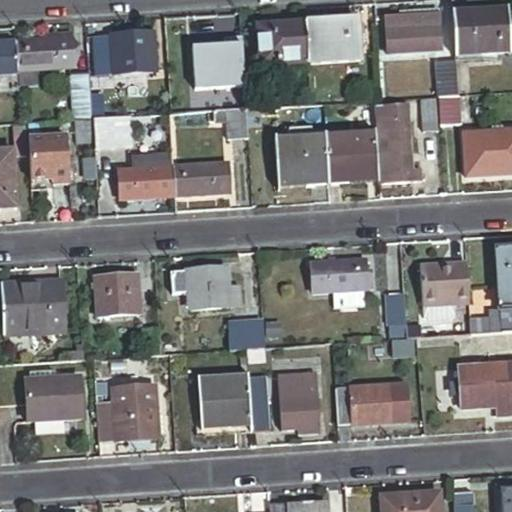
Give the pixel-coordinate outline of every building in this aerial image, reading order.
[(504,6),(451,10),(454,53),(507,49),(504,6)] [(383,55),(438,52),(435,9),(409,10),(410,16),(380,18),(383,55)] [(355,22),(303,25),(306,66),(358,62),(357,49),(356,42),(355,22)] [(306,66),(303,25),(255,28),(258,69),(306,66)] [(92,36),(95,74),(154,70),(152,32),(92,36)] [(43,38),(14,40),(16,71),(70,68),(68,36),(43,38)] [(16,71),(14,40),(0,40),(0,74),(16,73),(16,71)] [(437,94),(457,93),(454,59),(431,60),(433,95),(437,94)] [(90,117),(88,74),(68,75),(71,119),(90,117)] [(459,123),(457,93),(437,94),(437,99),(439,124),(459,123)] [(439,124),(437,99),(420,100),(422,132),(439,131),(439,124)] [(400,103),(373,105),(378,180),(420,177),(419,164),(405,165),(400,103)] [(248,136),(245,107),(212,109),(213,121),(225,120),(226,138),(248,136)] [(130,140),(129,122),(149,120),(148,114),(110,116),(112,141),(130,140)] [(112,141),(110,116),(90,117),(92,147),(112,146),(112,141)] [(68,182),(65,134),(35,136),(34,121),(25,122),(27,153),(29,179),(50,178),(50,183),(68,182)] [(27,153),(25,122),(11,123),(13,154),(27,153)] [(307,131),(306,122),(284,124),(285,132),(307,131)] [(371,127),(322,130),(326,181),(348,179),(348,169),(374,167),(371,127)] [(511,171),(511,129),(464,132),(466,174),(511,171)] [(326,181),(322,130),(307,131),(285,132),(271,133),(273,174),(300,172),(301,182),(326,181)] [(0,206),(14,205),(10,149),(0,150),(0,206)] [(172,165),(171,152),(130,155),(131,167),(172,165)] [(227,161),(172,165),(174,193),(229,189),(227,161)] [(174,193),(172,165),(131,167),(118,168),(120,197),(174,193)] [(374,177),(374,167),(348,169),(348,179),(374,177)] [(300,172),(273,174),(274,184),(301,182),(300,172)] [(498,308),(511,306),(511,249),(494,251),(498,308)] [(312,262),(314,291),(334,290),(365,288),(367,288),(365,259),(312,262)] [(468,303),(465,261),(418,265),(422,306),(453,304),(468,303)] [(226,267),(171,270),(172,292),(191,291),(192,307),(238,304),(237,284),(227,284),(226,267)] [(136,274),(95,276),(96,313),(138,311),(136,274)] [(59,279),(0,282),(0,310),(1,335),(62,332),(59,279)] [(365,288),(334,290),(335,307),(366,305),(365,288)] [(404,324),(402,297),(382,298),(385,337),(404,336),(404,324)] [(453,304),(422,306),(422,316),(428,321),(449,319),(454,314),(453,304)] [(511,328),(511,306),(498,308),(499,329),(511,328)] [(499,329),(498,308),(487,308),(487,319),(488,330),(499,329)] [(263,345),(261,318),(227,321),(229,348),(263,345)] [(487,319),(469,320),(470,331),(488,330),(487,319)] [(419,324),(404,324),(404,336),(419,335),(419,324)] [(158,342),(157,325),(138,327),(140,354),(159,352),(158,342)] [(176,345),(176,341),(158,342),(159,352),(181,351),(180,345),(176,345)] [(81,358),(80,347),(67,348),(67,359),(81,358)] [(511,360),(457,364),(460,404),(478,403),(496,402),(511,401),(511,360)] [(228,422),(249,421),(246,376),(245,363),(196,367),(199,416),(228,414),(228,422)] [(317,424),(314,372),(277,374),(281,426),(297,425),(317,424)] [(79,373),(24,376),(26,413),(81,410),(79,373)] [(265,374),(246,376),(249,421),(250,428),(268,427),(265,374)] [(154,410),(152,384),(109,387),(110,400),(100,400),(99,392),(105,391),(104,377),(93,378),(95,408),(97,439),(130,437),(156,436),(155,433),(154,410)] [(408,418),(406,381),(334,386),(334,389),(336,423),(375,420),(408,418)] [(511,411),(511,401),(496,402),(496,413),(511,411)] [(228,414),(199,416),(200,424),(228,422),(228,414)] [(511,511),(511,484),(497,485),(498,511),(511,511)] [(471,511),(470,488),(452,490),(453,511),(471,511)] [(380,495),(381,511),(437,511),(436,491),(403,494),(380,495)] [(296,500),(268,502),(268,511),(326,511),(326,499),(296,500)]
